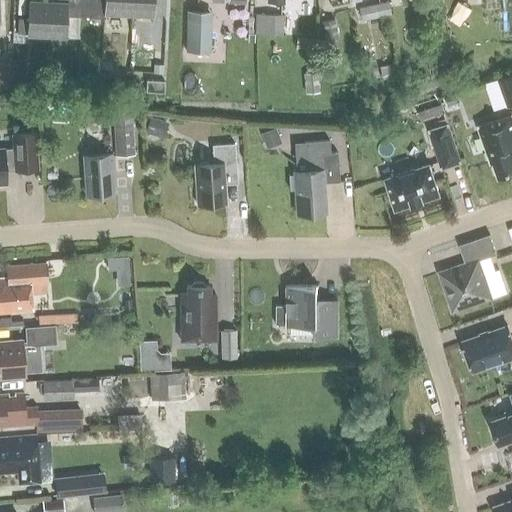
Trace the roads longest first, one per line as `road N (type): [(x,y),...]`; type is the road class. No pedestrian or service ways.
road 1 (residential): [(0,237),(127,227),(220,249),(401,248)]
road 2 (residential): [(465,511),(448,407),(401,248)]
